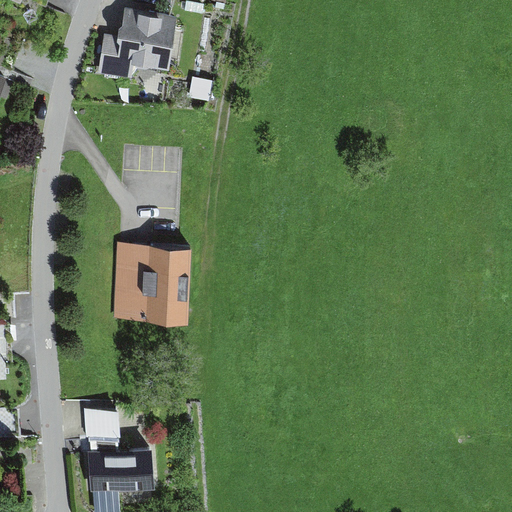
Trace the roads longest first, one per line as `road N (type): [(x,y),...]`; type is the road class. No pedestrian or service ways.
road 1 (residential): [(91,0),(58,104),(43,193),(55,511)]
road 2 (track): [(245,0),(206,306)]
